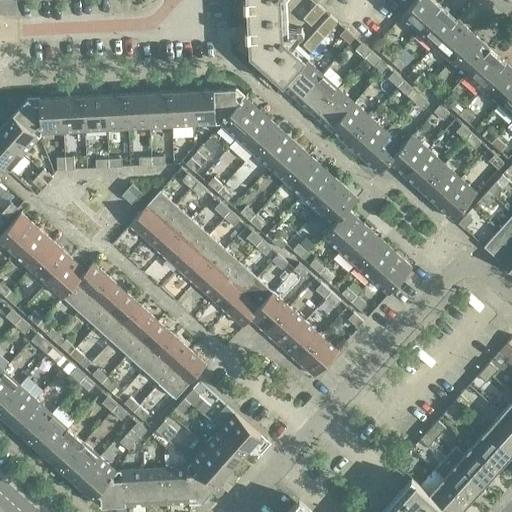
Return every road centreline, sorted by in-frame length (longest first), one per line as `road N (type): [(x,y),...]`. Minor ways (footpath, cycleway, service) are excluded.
road 1 (residential): [(310,432),(458,268),(483,268),(511,289)]
road 2 (residential): [(173,0),(142,24),(0,31)]
